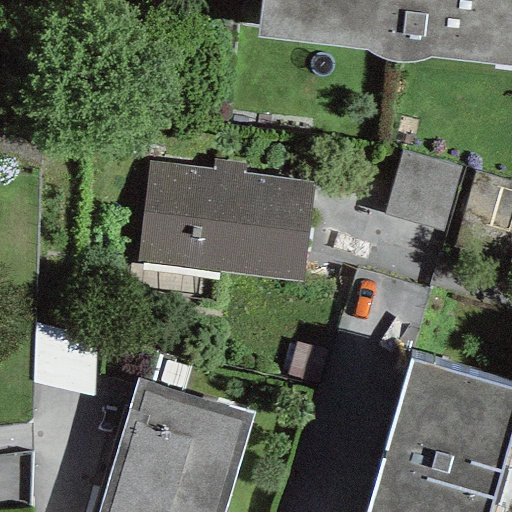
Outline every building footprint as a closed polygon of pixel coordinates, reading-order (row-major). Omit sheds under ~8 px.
[(511,0),(261,0),(257,39),(367,50),(375,57),(387,61),(396,64),(408,64),(421,62),(428,58),(511,67),(511,0)] [(445,233),(465,167),(401,149),(381,215),(445,233)] [(212,170),(151,162),(138,259),(302,281),(315,183),(246,174),(247,164),(214,160),(212,170)] [(511,266),(511,182),(472,172),(451,249),(511,266)] [(360,260),(336,340),(394,357),(418,278),(360,260)] [(92,398),(97,337),(34,321),(32,382),(92,398)] [(490,511),(511,436),(511,380),(415,351),(367,511),(490,511)] [(223,511),(253,413),(138,377),(98,511),(223,511)]
